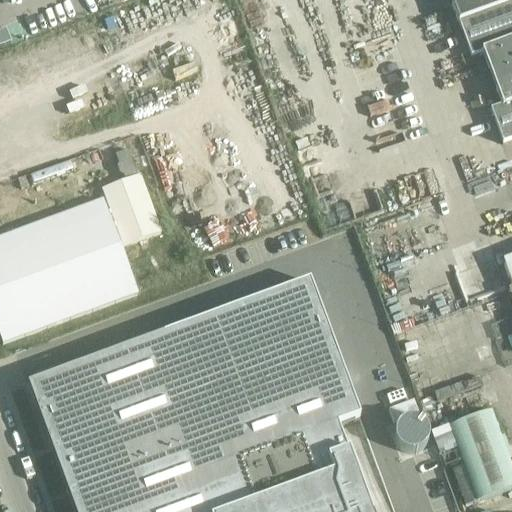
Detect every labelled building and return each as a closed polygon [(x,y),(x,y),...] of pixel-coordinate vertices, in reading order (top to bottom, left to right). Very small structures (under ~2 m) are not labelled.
[(511,0),(449,0),(458,25),(511,4),(511,0)] [(511,4),(458,25),(470,59),(482,55),(488,72),(501,108),(490,112),(502,146),(511,141),(511,4)] [(103,202),(0,240),(0,340),(2,346),(138,297),(115,235),(116,234),(117,234),(124,252),(141,245),(162,238),(151,210),(141,182),(122,189),(103,196),(110,214),(115,229),(114,229),(113,230),(103,202)] [(367,511),(337,427),(359,419),(309,283),(27,387),(45,438),(51,453),(65,492),(67,498),(72,511),(367,511)] [(413,402),(388,411),(393,425),(418,415),(413,402)] [(511,491),(511,471),(491,413),(449,428),(477,504),(511,491)]
